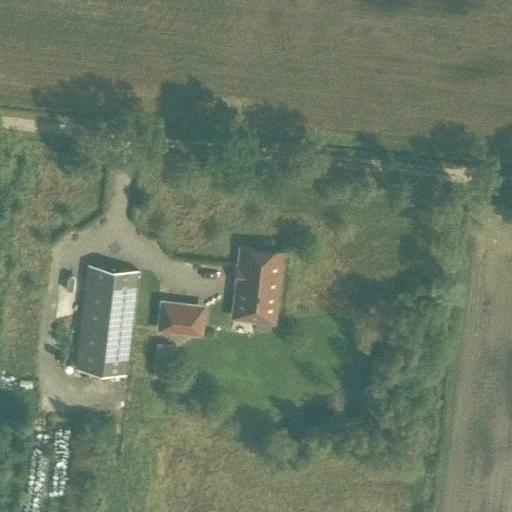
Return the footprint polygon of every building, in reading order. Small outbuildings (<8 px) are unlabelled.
[(274,321),(282,250),(241,245),(238,265),(237,264),(236,279),(237,279),(232,316),(257,319),(256,321),(257,324),(259,327),(262,328),(266,327),(268,325),(269,322),(270,320),(274,321)] [(125,373),(137,269),(88,263),(76,367),(125,373)] [(202,336),(205,303),(160,298),(156,330),(202,336)] [(153,363),(156,343),(143,341),(141,361),(153,363)] [(171,368),(174,344),(156,342),(153,366),(171,368)] [(153,366),(152,377),(164,378),(165,368),(153,366)] [(34,481),(47,481),(47,511),(67,511),(67,482),(53,482),(52,418),(34,418),(34,481)]
